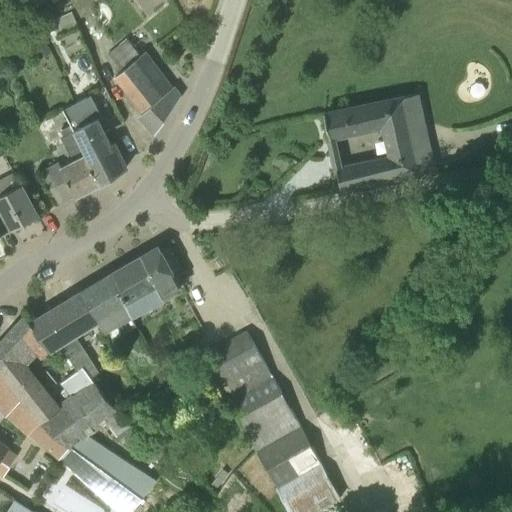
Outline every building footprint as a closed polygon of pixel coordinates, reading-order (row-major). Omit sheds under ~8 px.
[(51,0),(56,9),(70,3),(68,0),(51,0)] [(72,12),(51,21),(58,36),(78,27),(72,12)] [(134,60),(141,55),(128,39),(106,57),(119,73),(116,76),(133,97),(153,82),(134,60)] [(47,45),(33,51),(37,60),(51,55),(47,45)] [(143,53),(141,55),(134,60),(153,82),(133,97),(144,111),(140,115),(156,132),(182,96),(174,86),(171,88),(164,78),(162,79),(143,53)] [(75,123),(103,182),(127,167),(115,142),(111,144),(99,119),(103,118),(91,95),(73,104),(67,106),(75,123)] [(414,148),(403,96),(325,113),(331,140),(382,129),(388,154),(344,165),(337,167),(342,190),(433,170),(428,145),(414,148)] [(103,182),(75,123),(58,131),(73,158),(65,161),(42,170),(50,186),(60,203),(75,195),(76,196),(100,184),(103,182)] [(0,179),(0,205),(2,208),(13,230),(38,216),(26,195),(20,185),(14,172),(0,179)] [(159,245),(141,256),(163,296),(181,286),(159,245)] [(113,273),(130,314),(163,296),(141,256),(113,273)] [(100,319),(104,329),(130,314),(113,273),(98,282),(83,291),(100,319)] [(104,329),(100,319),(83,291),(31,322),(41,340),(53,332),(78,372),(85,367),(92,376),(99,372),(75,335),(99,320),(104,329)] [(158,481),(88,434),(105,421),(119,410),(95,382),(92,376),(85,367),(78,372),(53,332),(41,340),(31,322),(25,314),(0,342),(0,382),(34,417),(46,426),(63,439),(70,445),(128,488),(142,499),(158,481)] [(228,401),(273,376),(247,331),(203,356),(228,401)] [(301,425),(273,376),(228,401),(256,450),(301,425)] [(37,438),(46,426),(34,417),(0,382),(0,408),(6,416),(7,415),(29,434),(31,432),(37,438)] [(136,432),(119,410),(105,421),(122,443),(136,432)] [(314,511),(341,497),(301,425),(256,450),(292,511),(314,511)] [(0,471),(3,474),(15,455),(6,450),(7,449),(0,443),(0,471)] [(122,511),(130,511),(142,499),(128,488),(70,445),(59,457),(122,511)] [(6,511),(32,511),(14,500),(6,511)]
